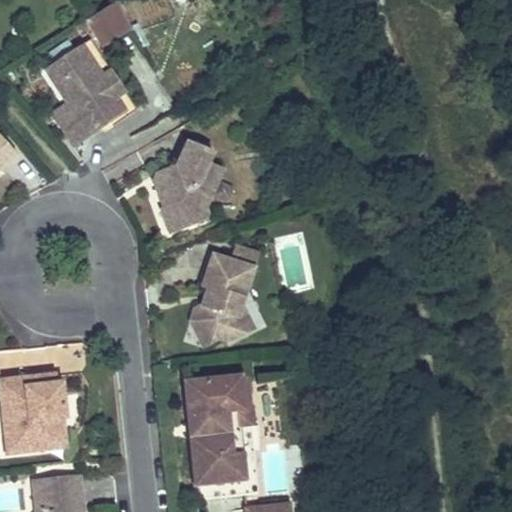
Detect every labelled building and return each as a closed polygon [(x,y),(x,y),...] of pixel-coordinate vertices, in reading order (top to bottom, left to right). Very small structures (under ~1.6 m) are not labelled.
[(97,50),(131,36),(119,8),(85,22),(97,50)] [(137,116),(91,44),(82,50),(124,117),(128,122),(137,116)] [(124,117),(82,50),(45,74),(70,113),(88,140),(124,117)] [(88,140),(70,113),(54,123),(72,150),(88,140)] [(0,177),(20,160),(0,136),(0,177)] [(213,158),(188,146),(177,170),(179,176),(154,186),(164,211),(161,212),(170,237),(192,228),(189,219),(206,213),(223,174),(208,168),(213,158)] [(204,300),(200,310),(193,313),(189,325),(204,353),(221,344),(228,348),(244,339),(237,325),(242,310),(255,273),(211,258),(200,291),(206,293),(204,300)] [(242,310),(237,325),(244,339),(254,334),(242,310)] [(62,424),(61,410),(56,410),(53,381),(0,385),(0,401),(1,408),(14,407),(16,434),(10,434),(12,458),(43,456),(55,437),(61,436),(60,424),(62,424)] [(253,459),(245,382),(184,388),(193,490),(242,486),(239,460),(253,459)] [(16,434),(14,407),(1,408),(4,459),(12,458),(10,434),(16,434)] [(63,454),(61,436),(55,437),(43,456),(63,454)] [(256,500),(253,459),(239,460),(242,486),(193,490),(194,505),(256,500)] [(81,511),(78,479),(31,484),(33,505),(40,505),(40,511),(81,511)]
